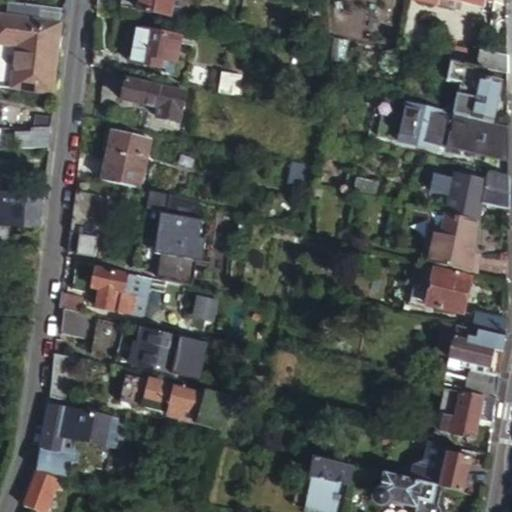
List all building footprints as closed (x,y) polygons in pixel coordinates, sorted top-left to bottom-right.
[(0,13),(0,83),(43,90),(54,21),(34,18),(36,4),(13,0),(2,0),(0,13)] [(96,0),(96,4),(122,10),(124,0),(96,0)] [(141,0),(139,8),(185,18),(188,0),(141,0)] [(56,7),(36,4),(34,18),(54,21),(56,7)] [(180,35),(135,26),(127,59),(161,67),(164,73),(172,75),(180,35)] [(488,68),(507,73),(506,53),(481,46),(479,50),(451,43),(447,58),(452,59),(488,68)] [(85,65),(107,69),(110,56),(87,51),(85,65)] [(459,82),(451,113),(473,119),(480,86),(483,77),(485,77),(488,68),(452,59),(447,78),(459,82)] [(473,119),(492,124),(502,82),(485,77),(483,77),(480,86),(473,119)] [(185,92),(125,79),(121,99),(159,108),(156,117),(179,122),(185,92)] [(238,85),(236,94),(249,97),(251,86),(238,85)] [(435,149),(445,112),(405,102),(395,138),(435,149)] [(50,149),(53,128),(38,128),(38,133),(32,133),(16,133),(16,149),(50,149)] [(103,179),(142,188),(152,140),(114,131),(103,179)] [(504,161),(507,147),(480,140),(476,155),(504,161)] [(309,194),(314,169),(307,167),(303,184),(301,192),(309,194)] [(508,213),(508,177),(489,173),(487,180),(455,173),(453,179),(435,175),(430,192),(449,196),(445,214),(478,222),(481,206),(508,213)] [(352,193),(381,199),(382,194),(377,192),(378,183),(356,178),(352,193)] [(299,201),(301,192),(303,184),(289,181),(285,198),(299,201)] [(0,241),(4,242),(7,224),(15,224),(17,221),(19,226),(39,227),(43,194),(18,192),(0,189),(0,241)] [(102,227),(104,194),(77,192),(75,225),(102,227)] [(164,265),(161,278),(190,285),(200,241),(201,242),(205,226),(191,223),(196,200),(178,196),(175,211),(174,211),(162,265),(164,265)] [(471,252),(478,222),(445,214),(440,232),(431,230),(423,262),(472,274),(477,254),(471,252)] [(98,238),(69,232),(66,247),(78,250),(77,252),(93,256),(98,238)] [(33,267),(35,251),(9,247),(6,263),(33,267)] [(466,278),(422,267),(418,284),(425,286),(421,303),(458,312),(466,278)] [(133,315),(141,278),(95,268),(90,288),(100,290),(97,307),(133,315)] [(142,317),(150,280),(141,278),(133,315),(142,317)] [(85,297),(59,291),(57,307),(62,308),(81,311),(85,297)] [(211,316),(215,297),(196,293),(192,312),(211,316)] [(81,311),(62,308),(58,328),(89,335),(94,314),(81,311)] [(505,334),(506,316),(475,309),(470,326),(505,334)] [(448,356),(456,324),(440,320),(433,353),(448,356)] [(503,351),(505,334),(470,326),(456,324),(448,356),(468,362),(490,367),(495,349),(503,351)] [(192,340),(144,329),(140,344),(134,342),(129,364),(184,377),(189,352),(199,355),(201,345),(192,343),(192,340)] [(496,396),(499,375),(488,373),(490,367),(468,362),(461,388),(496,396)] [(165,406),(171,385),(145,379),(140,400),(165,406)] [(165,406),(163,414),(169,417),(180,420),(182,422),(219,433),(222,418),(218,417),(224,392),(216,390),(215,396),(171,385),(165,406)] [(461,388),(450,386),(450,392),(461,394),(462,392),(461,388)] [(462,392),(461,394),(455,417),(450,435),(455,436),(466,439),(472,440),(483,397),(462,392)] [(67,411),(45,406),(37,448),(56,454),(60,439),(118,451),(124,424),(67,410),(67,411)] [(450,435),(455,417),(443,415),(439,431),(450,435)] [(448,448),(426,443),(422,462),(411,468),(408,480),(439,488),(458,492),(467,459),(447,454),(448,448)] [(323,449),(320,460),(322,460),(335,463),(337,453),(323,449)] [(35,469),(64,475),(68,461),(36,454),(35,469)] [(320,460),(314,459),(302,508),(317,511),(343,511),(355,468),(335,463),(322,460),(320,460)] [(64,478),(64,475),(35,469),(34,473),(64,478)] [(34,473),(20,504),(38,511),(41,511),(55,482),(34,473)] [(439,488),(408,480),(385,475),(381,492),(376,493),(374,494),(373,497),(372,499),(373,500),(373,502),(374,503),(378,504),(381,503),(382,502),(384,500),(408,507),(406,511),(439,511),(440,509),(436,503),(439,488)]
